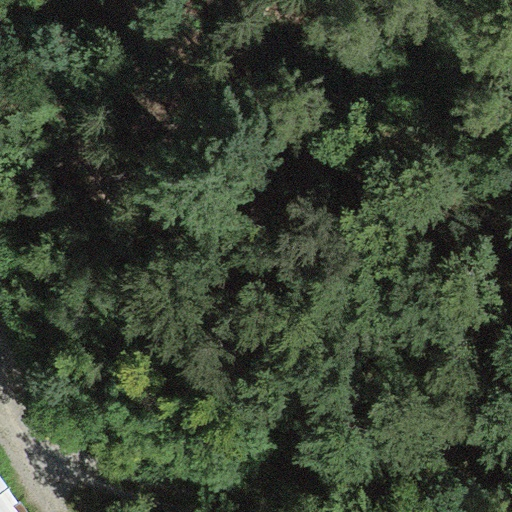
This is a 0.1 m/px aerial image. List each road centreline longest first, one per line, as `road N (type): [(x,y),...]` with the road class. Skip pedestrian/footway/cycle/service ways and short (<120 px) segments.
road 1 (track): [(268,511),(97,479),(0,401)]
road 2 (track): [(0,347),(13,416),(45,476),(76,511)]
